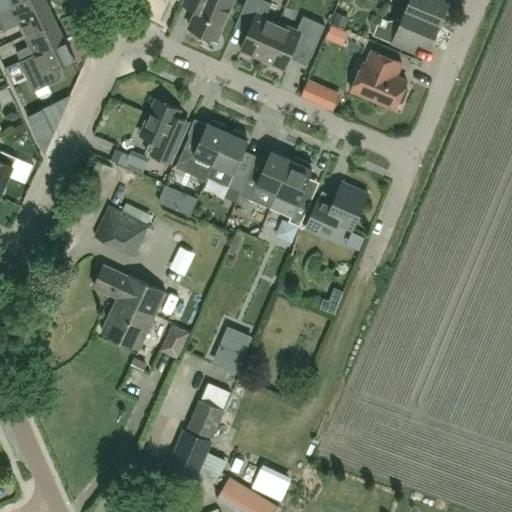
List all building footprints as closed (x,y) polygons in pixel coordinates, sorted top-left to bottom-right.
[(0,17),(1,20),(15,13),(44,0),(8,0),(11,5),(0,10),(0,17)] [(19,21),(24,33),(56,18),(47,0),(44,0),(15,13),(1,20),(5,28),(19,21)] [(216,38),(232,0),(184,0),(183,3),(196,9),(189,26),(216,38)] [(262,58),(278,21),(265,16),(271,2),(266,0),(245,0),(240,14),(253,20),(240,49),(262,58)] [(439,24),(448,2),(443,0),(409,0),(405,10),(439,24)] [(430,45),(439,24),(405,10),(401,19),(399,18),(387,20),(385,26),(377,23),(372,34),(414,51),(418,40),(430,45)] [(295,43),(313,50),(324,24),(303,14),(296,29),(278,21),(262,58),(284,68),(295,43)] [(24,33),(29,45),(15,51),(19,59),(65,38),(56,18),(24,33)] [(74,58),(65,38),(19,59),(33,88),(58,76),(54,67),(74,58)] [(345,71),(355,49),(331,38),(321,60),(345,71)] [(401,61),(372,49),(366,63),(362,61),(351,89),(395,108),(397,102),(402,101),(407,89),(404,85),(407,80),(396,75),(401,61)] [(156,98),(140,134),(156,141),(150,152),(170,161),(188,121),(177,116),(180,109),(156,98)] [(207,176),(213,163),(228,130),(225,129),(226,127),(225,124),(213,119),(211,120),(210,122),(207,121),(199,140),(189,135),(177,162),(207,176)] [(231,132),(228,130),(213,163),(223,167),(219,176),(221,182),(240,190),(251,166),(239,161),(248,139),(246,138),(247,136),(246,134),(234,129),(232,129),(231,132)] [(0,193),(16,157),(0,149),(0,193)] [(240,190),(239,193),(259,202),(265,189),(276,193),(291,159),(271,150),(261,171),(251,166),(240,190)] [(312,196),(302,191),(312,168),(291,159),(276,193),(271,204),(291,213),(288,220),(299,225),(312,196)] [(315,204),(305,227),(319,233),(321,229),(330,234),(335,222),(351,229),(367,192),(342,181),(329,210),(315,204)] [(135,255),(150,224),(111,204),(95,235),(135,255)] [(117,297),(155,315),(165,292),(127,274),(127,275),(103,264),(93,286),(117,297)] [(139,348),(155,315),(117,297),(101,330),(139,348)] [(170,373),(177,355),(185,358),(196,333),(176,324),(157,368),(170,373)] [(223,337),(212,361),(237,372),(248,347),(223,337)] [(147,391),(152,369),(135,365),(130,388),(147,391)] [(200,399),(188,427),(212,437),(224,409),(200,399)] [(194,480),(211,441),(185,430),(168,469),(194,480)] [(199,481),(215,489),(230,460),(213,452),(199,481)] [(256,488),(287,501),(297,478),(265,465),(256,488)] [(221,498),(243,511),(282,511),(285,507),(234,476),(221,498)]
